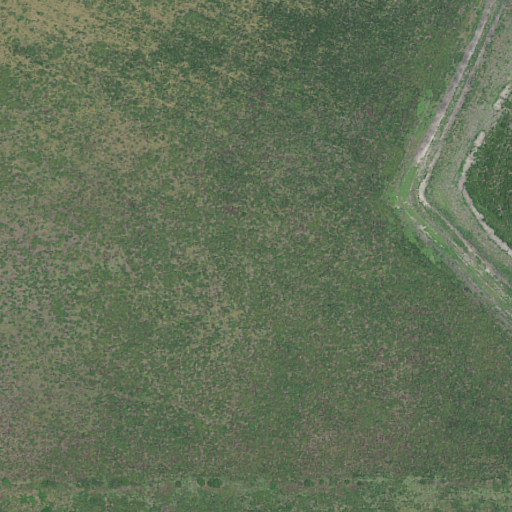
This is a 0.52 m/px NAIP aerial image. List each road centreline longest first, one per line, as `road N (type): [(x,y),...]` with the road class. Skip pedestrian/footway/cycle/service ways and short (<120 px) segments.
road 1 (residential): [(292,142),(343,0)]
road 2 (residential): [(190,0),(319,62)]
